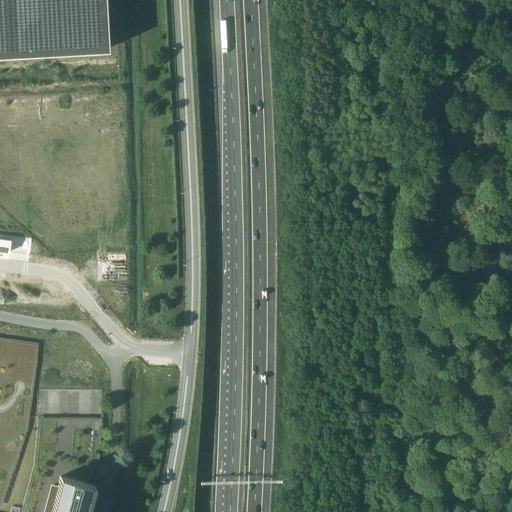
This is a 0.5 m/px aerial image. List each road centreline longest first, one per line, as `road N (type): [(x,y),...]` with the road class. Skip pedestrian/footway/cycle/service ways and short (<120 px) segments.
road 1 (motorway): [(226,0),(235,257),(229,511)]
road 2 (motorway): [(254,511),(259,257),(250,0)]
road 3 (secondary): [(180,0),(189,353)]
road 4 (residential): [(125,347),(61,272),(0,263)]
road 5 (secondary): [(189,353),(164,511)]
road 6 (unclassified): [(104,511),(115,426),(109,359)]
road 7 (unclassified): [(109,359),(78,326),(0,316)]
